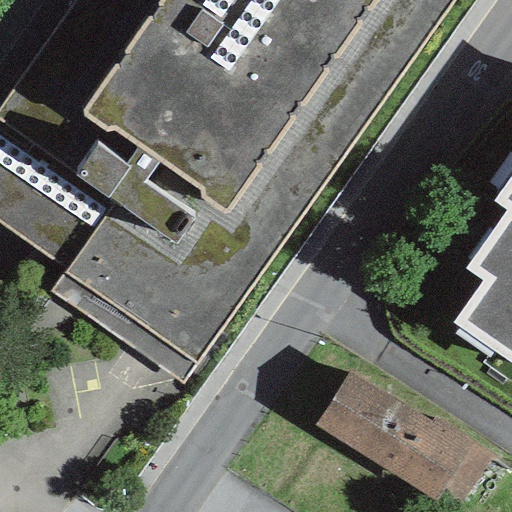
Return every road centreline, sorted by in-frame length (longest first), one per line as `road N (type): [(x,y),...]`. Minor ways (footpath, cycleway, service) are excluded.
road 1 (residential): [(511,21),(165,511)]
road 2 (unknown): [(314,301),(511,429)]
